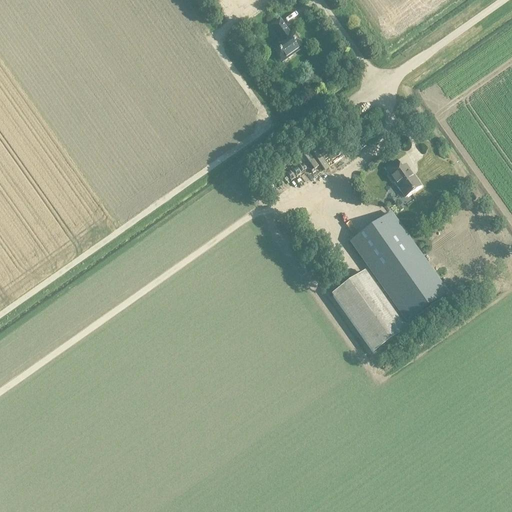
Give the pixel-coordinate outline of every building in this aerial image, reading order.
[(275,53),(282,63),(292,56),(290,54),(302,46),(297,39),(295,41),(280,20),(270,27),(280,41),(273,46),(277,52),(275,53)] [(319,175),(323,173),(316,161),(312,163),(319,175)] [(401,169),(396,162),(385,170),(389,175),(388,176),(393,184),(395,183),(396,185),(395,186),(400,192),(401,191),(405,197),(405,198),(421,187),(414,177),(413,177),(405,167),(401,169)] [(351,243),(407,323),(447,294),(391,215),(351,243)] [(406,331),(366,274),(333,297),(373,355),(406,331)]
